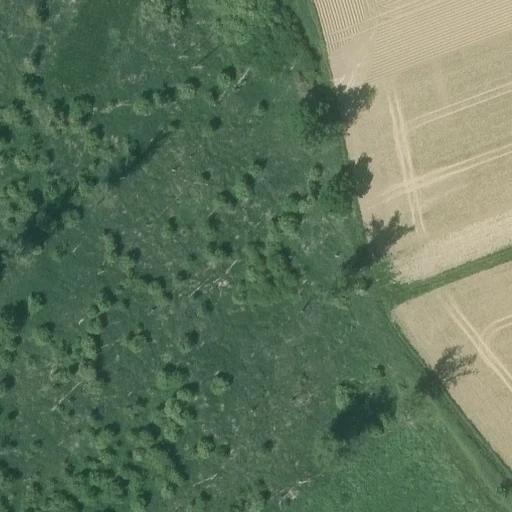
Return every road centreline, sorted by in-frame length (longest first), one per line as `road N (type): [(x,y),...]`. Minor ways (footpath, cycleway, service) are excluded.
road 1 (track): [(303,0),(381,320),(511,485)]
road 2 (track): [(376,308),(511,253)]
